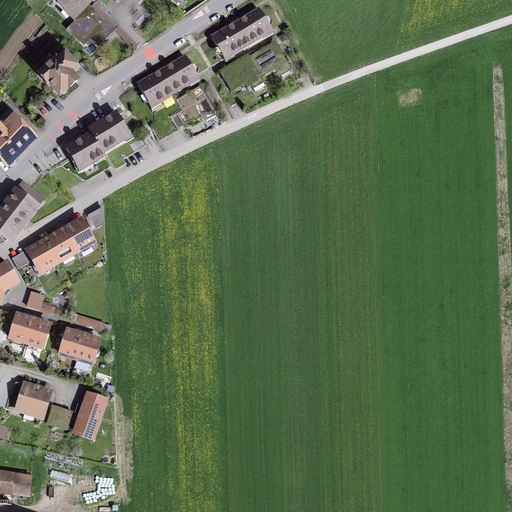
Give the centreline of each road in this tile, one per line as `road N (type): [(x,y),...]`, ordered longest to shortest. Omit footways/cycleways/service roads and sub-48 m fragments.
road 1 (residential): [(0,251),(311,88)]
road 2 (unclassified): [(0,194),(87,101),(225,0)]
road 3 (track): [(311,88),(511,24)]
